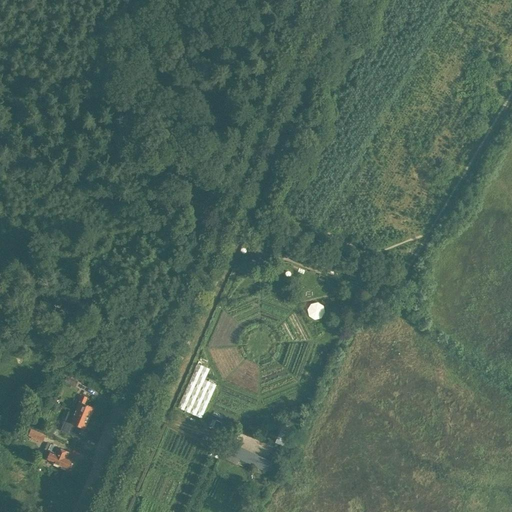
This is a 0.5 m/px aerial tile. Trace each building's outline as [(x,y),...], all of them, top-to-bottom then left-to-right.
[(267,242),(255,242),(255,250),(267,250),(267,242)] [(310,318),(325,317),(325,303),(309,303),(310,318)] [(203,382),(207,372),(195,366),(176,410),(200,420),(214,388),(203,382)] [(66,377),(64,383),(74,387),(76,382),(66,377)] [(82,395),(70,423),(67,430),(72,432),(75,425),(84,429),(93,408),(84,404),(87,397),(82,395)] [(279,440),(288,444),(296,426),(287,422),(279,440)] [(45,433),(51,436),(55,426),(49,423),(45,433)] [(27,436),(38,441),(41,434),(30,430),(27,436)] [(272,460),(227,442),(222,455),(233,459),(267,473),(272,460)] [(50,444),(50,445),(47,443),(41,456),(48,458),(47,459),(54,461),(53,463),(67,469),(71,460),(66,458),(69,453),(57,448),(58,447),(50,444)] [(222,455),(220,455),(219,459),(231,464),(233,459),(222,455)]
